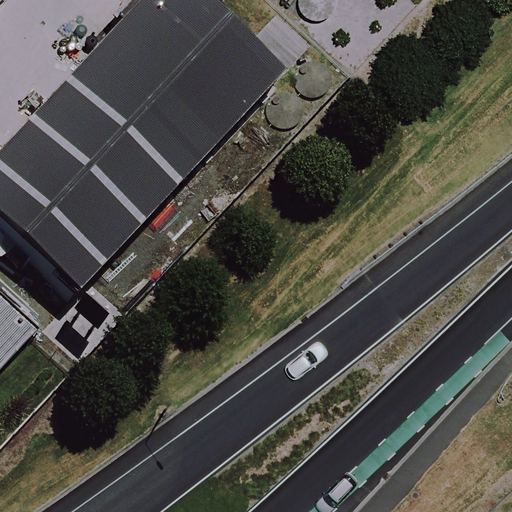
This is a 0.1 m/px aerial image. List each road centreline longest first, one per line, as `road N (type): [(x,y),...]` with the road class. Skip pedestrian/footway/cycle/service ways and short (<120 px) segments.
road 1 (primary): [(122,511),(511,200)]
road 2 (primary): [(511,295),(279,511)]
